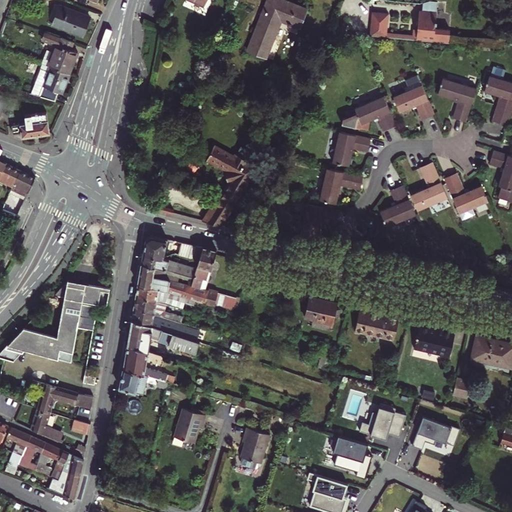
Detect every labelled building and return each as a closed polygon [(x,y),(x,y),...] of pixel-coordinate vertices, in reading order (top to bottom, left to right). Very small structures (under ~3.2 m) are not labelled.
[(282,23),(292,26),(300,29),(307,10),(281,0),(268,0),(249,51),(268,59),(282,23)] [(418,11),(416,39),(456,43),(457,29),(443,27),(445,0),(431,0),(430,12),(418,11)] [(90,18),(63,7),(56,25),(84,35),(90,18)] [(371,11),(369,35),(386,36),(388,12),(371,11)] [(73,50),(75,43),(47,33),(44,40),(49,42),(41,63),(46,65),(71,74),(80,53),(73,50)] [(71,74),(46,65),(34,96),(56,102),(59,93),(64,94),(71,74)] [(405,90),(393,95),(399,111),(416,103),(422,118),(435,113),(417,72),(405,78),(408,84),(404,86),(405,90)] [(493,123),(507,127),(511,110),(511,88),(501,85),(504,75),(492,72),(489,81),(488,81),(483,96),(500,101),(493,123)] [(454,114),(467,118),(477,86),(447,77),(442,93),(458,98),(454,114)] [(404,86),(408,84),(405,78),(398,81),(401,87),(404,86)] [(382,127),(395,122),(382,92),(353,105),(355,110),(341,116),(340,122),(366,128),(369,117),(377,114),(382,127)] [(23,136),(50,132),(47,111),(27,114),(28,122),(12,124),(14,134),(23,133),(23,136)] [(371,137),(338,129),(331,161),(349,165),(353,148),(367,151),(371,137)] [(208,160),(225,170),(229,173),(227,174),(230,183),(232,183),(218,206),(216,205),(206,221),(223,225),(258,171),(248,165),(250,162),(236,154),(234,157),(216,148),(208,160)] [(511,153),(493,148),(489,161),(505,166),(500,183),(503,184),(500,195),(511,198),(511,153)] [(0,158),(0,179),(9,163),(0,158)] [(417,203),(445,191),(433,161),(420,167),(426,181),(410,188),(417,203)] [(9,163),(0,179),(0,180),(9,185),(14,187),(22,170),(9,163)] [(359,174),(327,167),(320,198),(337,202),(341,185),(356,189),(359,174)] [(35,177),(22,170),(14,187),(28,194),(35,177)] [(387,183),(390,189),(403,184),(398,173),(391,176),(393,180),(387,183)] [(474,207),(489,200),(482,184),(466,192),(460,177),(448,183),(464,219),(477,214),(474,207)] [(416,215),(403,184),(390,189),(396,204),(380,211),(387,227),(416,215)] [(339,209),(307,201),(300,232),(316,236),(320,219),(336,222),(339,209)] [(145,239),(143,253),(163,258),(168,239),(152,235),(145,239)] [(179,255),(192,259),(196,245),(182,242),(179,255)] [(198,260),(202,246),(196,245),(192,259),(198,260)] [(191,285),(206,289),(216,254),(217,250),(202,246),(198,260),(197,267),(194,277),(191,285)] [(197,267),(163,258),(143,253),(141,263),(155,267),(166,270),(176,272),(194,277),(197,267)] [(174,294),(191,299),(205,303),(208,290),(206,289),(191,285),(185,283),(173,280),(154,275),(155,267),(141,263),(137,284),(174,294)] [(166,270),(155,267),(154,275),(173,280),(175,275),(175,274),(166,271),(166,270)] [(191,285),(194,277),(176,272),(175,274),(175,275),(186,278),(185,283),(191,285)] [(23,328),(7,344),(24,349),(71,362),(77,327),(93,330),(97,307),(90,306),(91,302),(106,305),(109,287),(84,283),(83,288),(80,287),(80,286),(79,285),(78,284),(77,284),(76,284),(75,285),(74,286),(66,284),(64,284),(54,295),(64,297),(56,337),(23,328)] [(136,295),(164,303),(165,303),(167,297),(190,304),(191,299),(174,294),(137,284),(136,295)] [(236,297),(208,290),(205,303),(224,309),(225,307),(233,309),(236,297)] [(162,316),(164,303),(136,295),(133,307),(153,313),(162,316)] [(305,316),(313,318),(331,323),(333,323),(335,315),(337,308),(337,304),(318,299),(310,296),(305,316)] [(191,299),(190,304),(203,308),(205,303),(191,299)] [(362,302),(355,330),(394,340),(399,318),(386,315),(386,317),(379,316),(380,314),(372,312),(373,305),(362,302)] [(172,322),(153,315),(153,313),(133,307),(131,318),(196,340),(199,331),(172,322)] [(172,322),(173,319),(162,316),(153,313),(153,315),(172,322)] [(196,340),(131,318),(127,345),(149,351),(165,357),(169,345),(196,353),(200,341),(196,340)] [(331,323),(313,318),(312,326),(329,330),(331,323)] [(441,329),(421,324),(415,348),(450,357),(457,330),(442,326),(441,329)] [(511,356),(511,343),(477,335),(471,358),(509,368),(511,356)] [(24,349),(7,344),(0,352),(0,358),(12,362),(24,349)] [(168,382),(185,387),(187,379),(147,366),(149,351),(127,345),(123,368),(168,382)] [(318,366),(328,370),(332,358),(322,355),(318,366)] [(165,392),(168,382),(123,368),(119,388),(143,394),(147,382),(159,386),(158,390),(165,392)] [(95,376),(84,374),(83,381),(94,384),(95,376)] [(469,381),(456,378),(453,394),(465,397),(469,381)] [(93,395),(78,392),(45,383),(38,408),(52,412),(56,399),(91,407),(93,395)] [(396,407),(381,403),(378,413),(374,412),(370,424),(364,422),(361,432),(386,438),(388,432),(399,435),(405,413),(395,411),(396,407)] [(167,434),(187,440),(192,425),(194,426),(199,412),(176,405),(167,434)] [(49,425),(52,412),(38,408),(31,429),(59,441),(62,434),(48,428),(49,425)] [(426,417),(423,425),(420,424),(412,445),(422,449),(425,440),(434,444),(436,438),(454,445),(460,428),(451,424),(451,426),(426,417)] [(72,429),(88,434),(90,423),(74,419),(72,429)] [(9,426),(8,426),(0,422),(0,445),(4,447),(7,440),(3,438),(9,426)] [(63,431),(49,425),(48,428),(62,434),(63,431)] [(511,427),(506,425),(501,443),(511,446),(511,427)] [(13,428),(8,437),(28,446),(32,437),(13,428)] [(251,443),(246,458),(247,459),(246,464),(247,467),(260,471),(263,469),(264,465),(266,465),(275,436),(252,429),(248,443),(251,443)] [(368,444),(338,435),(333,451),(338,452),(334,463),(357,470),(356,475),(365,478),(370,461),(363,459),(368,444)] [(35,470),(47,443),(32,437),(28,446),(24,456),(20,464),(26,466),(30,456),(32,456),(35,452),(38,454),(31,469),(35,470)] [(35,470),(54,477),(60,479),(62,474),(70,454),(47,443),(35,470)] [(24,456),(15,453),(6,472),(16,475),(20,464),(24,456)] [(70,454),(62,474),(80,478),(84,460),(70,454)] [(342,496),(346,483),(309,471),(307,478),(315,480),(313,488),(315,489),(310,504),(333,511),(341,511),(344,504),(340,503),(342,496)] [(75,499),(80,478),(62,474),(60,479),(54,477),(50,489),(63,494),(75,499)] [(407,511),(430,511),(425,509),(426,506),(415,500),(407,511)]
